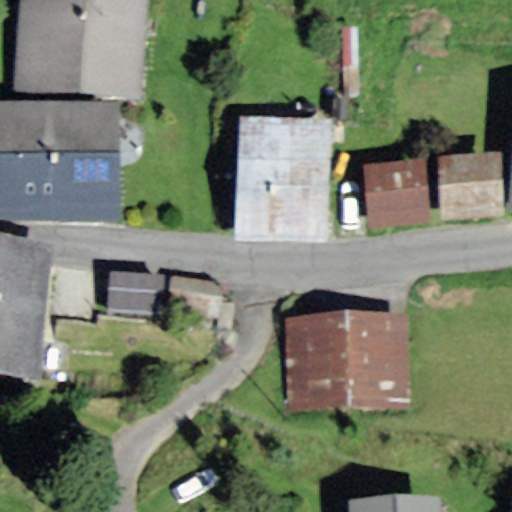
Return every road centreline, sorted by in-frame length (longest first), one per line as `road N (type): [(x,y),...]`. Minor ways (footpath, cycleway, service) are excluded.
road 1 (residential): [(271,262),(246,356),(134,451),(116,483),(121,511)]
road 2 (unclassified): [(0,234),(271,262)]
road 3 (unclassified): [(271,262),(511,246)]
